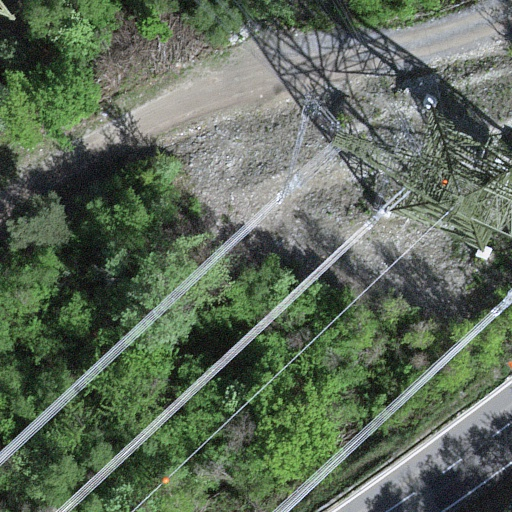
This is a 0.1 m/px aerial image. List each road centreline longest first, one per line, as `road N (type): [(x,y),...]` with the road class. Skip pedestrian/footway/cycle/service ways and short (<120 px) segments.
road 1 (track): [(511,12),(196,102),(49,173),(0,212)]
road 2 (secondary): [(511,419),(383,511)]
